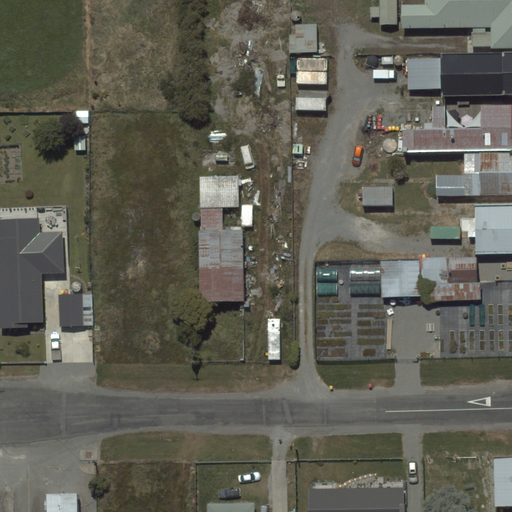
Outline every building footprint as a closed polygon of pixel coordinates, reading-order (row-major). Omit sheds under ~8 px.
[(375,0),(357,0),(358,19),(376,18),(375,0)] [(511,0),(376,0),(377,22),(469,19),(470,42),(511,40),(511,0)] [(297,35),(288,35),(288,54),(316,54),(315,25),(297,26),(297,35)] [(511,48),(419,51),(420,91),(511,88),(511,48)] [(324,58),(293,59),(295,114),(326,113),(324,58)] [(511,96),(458,98),(459,126),(382,128),(382,147),(453,145),(511,142),(511,96)] [(511,185),(511,142),(453,145),(454,188),(511,185)] [(198,208),(220,208),(238,208),(237,177),(197,178),(198,208)] [(389,182),(360,183),(361,210),(390,209),(389,182)] [(511,193),(448,195),(450,248),(511,246),(511,193)] [(431,206),(401,206),(401,220),(431,219),(431,206)] [(220,226),(184,227),(186,299),(223,298),(220,226)] [(40,252),(0,253),(3,331),(18,330),(18,324),(43,323),(40,252)] [(397,253),(357,255),(358,294),(399,293),(397,253)] [(69,286),(56,286),(56,328),(90,328),(90,295),(69,295),(69,286)] [(511,442),(468,443),(469,470),(458,470),(459,501),(511,499),(511,442)] [(333,483),(334,511),(404,511),(403,480),(333,483)] [(76,511),(75,493),(44,494),(45,511),(76,511)]
